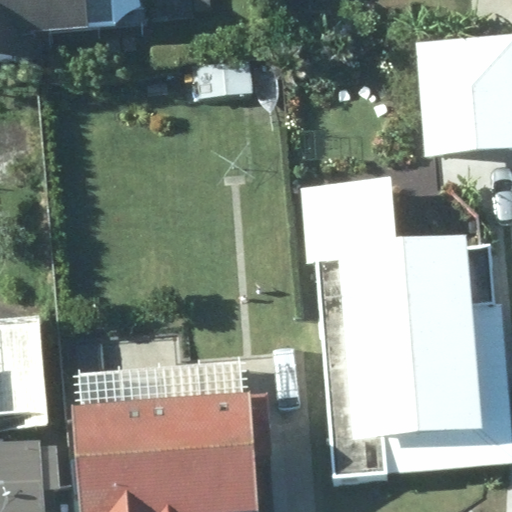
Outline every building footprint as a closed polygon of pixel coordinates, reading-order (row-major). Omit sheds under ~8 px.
[(0,0),(0,80),(47,77),(46,55),(123,50),(120,0),(0,0)] [(250,55),(200,61),(208,110),(258,104),(250,55)] [(511,56),(427,63),(435,174),(511,168),(511,56)] [(401,194),(317,201),(342,495),(394,490),(392,467),(404,468),(406,488),(511,478),(511,335),(511,320),(504,320),(497,262),(484,263),(407,269),(401,194)] [(0,511),(50,511),(50,505),(66,504),(62,459),(2,463),(1,442),(52,438),(44,327),(0,330),(0,511)] [(275,409),(82,423),(88,511),(270,511),(267,474),(279,473),(275,409)]
